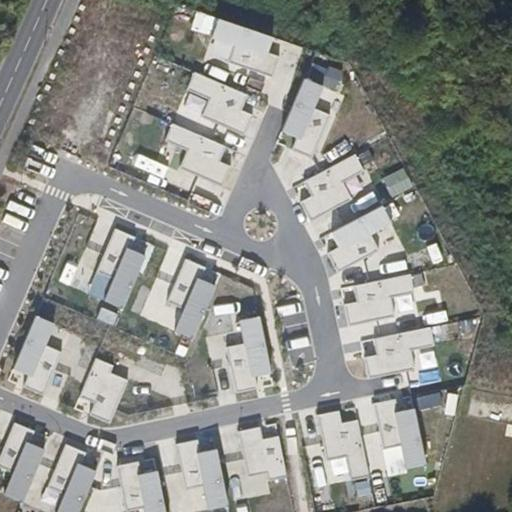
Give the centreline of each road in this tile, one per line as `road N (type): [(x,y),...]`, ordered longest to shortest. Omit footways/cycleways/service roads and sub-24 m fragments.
road 1 (residential): [(282,244),(313,278),(335,390),(106,439),(0,393)]
road 2 (residential): [(0,325),(67,171),(210,232),(232,229)]
road 3 (secondary): [(0,112),(47,0)]
